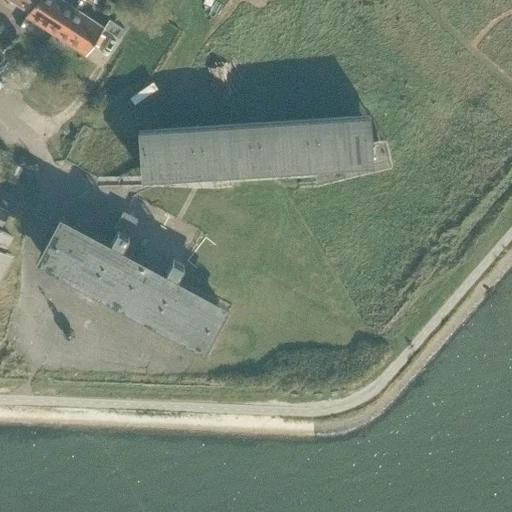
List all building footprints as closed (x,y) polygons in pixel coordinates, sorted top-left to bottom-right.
[(10,0),(29,12),(37,0),(10,0)] [(68,26),(78,11),(61,0),(37,0),(29,12),(27,15),(51,31),(58,20),(68,26)] [(58,20),(51,31),(86,54),(94,43),(98,46),(104,36),(100,33),(104,28),(78,11),(68,26),(58,20)] [(109,19),(104,28),(119,38),(125,29),(109,19)] [(371,113),(341,115),(344,161),(374,159),(371,113)] [(341,115),(312,117),(315,163),(344,161),(341,115)] [(312,117),(284,119),(287,165),(315,163),(312,117)] [(284,119),(255,121),(258,167),(287,165),(284,119)] [(255,121),(226,123),(229,170),(258,167),(255,121)] [(226,123),(197,125),(201,172),(229,170),(226,123)] [(197,125),(169,127),(172,174),(201,172),(197,125)] [(169,127),(139,129),(142,176),(172,174),(169,127)] [(0,207),(0,226),(1,227),(9,212),(0,207)] [(42,256),(204,344),(223,308),(175,282),(184,265),(173,259),(164,276),(120,252),(137,220),(123,212),(114,228),(117,230),(109,246),(61,220),(42,256)] [(11,236),(0,230),(0,276),(11,255),(3,252),(11,236)]
